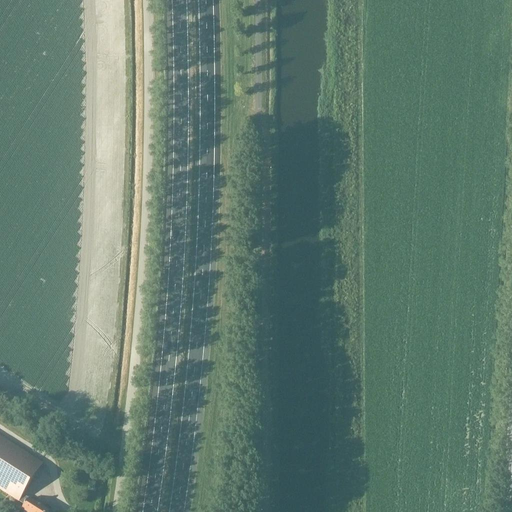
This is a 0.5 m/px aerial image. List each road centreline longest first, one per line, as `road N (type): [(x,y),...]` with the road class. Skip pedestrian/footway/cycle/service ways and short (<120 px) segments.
road 1 (unclassified): [(116,511),(141,284),(146,0)]
road 2 (motorway): [(176,511),(204,233),(205,0)]
road 3 (motorway): [(179,0),(174,290),(150,511)]
